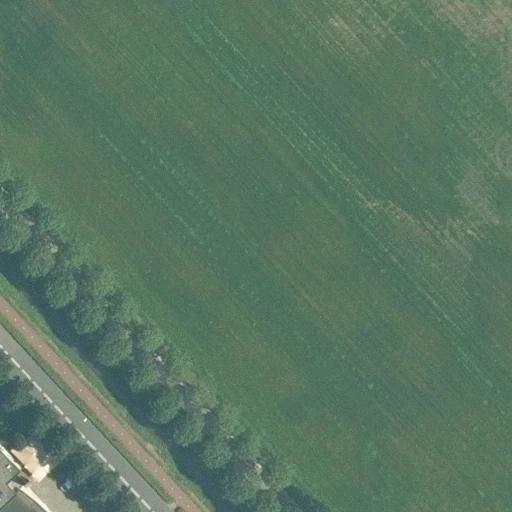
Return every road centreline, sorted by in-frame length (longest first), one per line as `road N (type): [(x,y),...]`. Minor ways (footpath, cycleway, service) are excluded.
road 1 (unclassified): [(295,511),(0,189)]
road 2 (unclassified): [(0,349),(146,511)]
